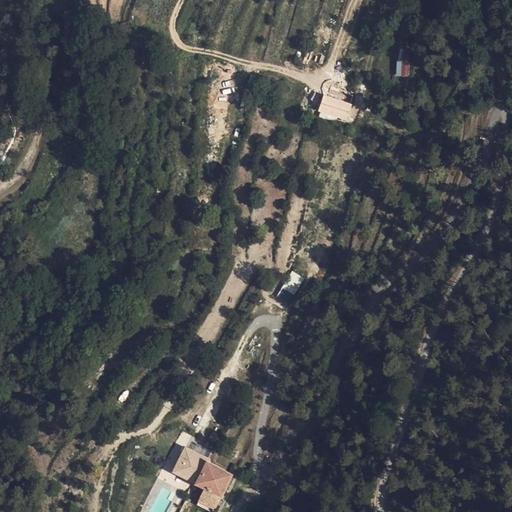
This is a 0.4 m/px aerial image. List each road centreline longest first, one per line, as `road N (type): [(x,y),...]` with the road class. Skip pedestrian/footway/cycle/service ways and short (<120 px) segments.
road 1 (unclassified): [(390,511),(420,388),(498,222),(511,171)]
road 2 (unknown): [(459,307),(433,303),(367,364),(282,511)]
road 3 (track): [(0,189),(32,150),(40,118),(38,0)]
